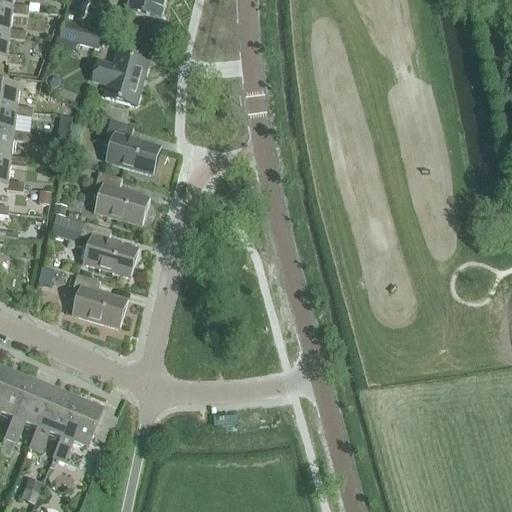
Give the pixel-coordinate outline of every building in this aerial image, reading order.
[(0,0),(0,12),(13,14),(12,17),(28,19),(29,10),(14,8),(14,0),(0,0)] [(161,23),(167,0),(130,0),(127,14),(161,23)] [(13,14),(0,12),(0,37),(10,39),(9,42),(25,44),(26,35),(11,33),(12,17),(13,14)] [(59,41),(59,42),(78,48),(98,53),(102,40),(83,34),(84,30),(83,30),(64,24),(59,41)] [(10,39),(0,37),(0,63),(6,65),(5,67),(22,69),(23,60),(8,58),(9,42),(10,39)] [(136,109),(148,66),(117,57),(113,70),(98,66),(93,83),(108,88),(105,100),(136,109)] [(0,88),(0,114),(17,116),(16,119),(32,121),(33,111),(17,110),(20,90),(0,88)] [(17,116),(0,114),(0,139),(14,141),(13,144),(29,146),(30,136),(14,135),(16,119),(17,116)] [(130,143),(133,131),(110,124),(104,147),(114,150),(110,166),(150,178),(158,151),(130,143)] [(14,141),(0,139),(0,164),(11,166),(10,169),(26,171),(27,161),(11,160),(13,144),(14,141)] [(50,157),(59,158),(60,149),(51,148),(50,157)] [(11,166),(0,164),(0,190),(6,191),(6,194),(23,196),(24,186),(8,185),(10,169),(11,166)] [(139,229),(147,202),(119,194),(122,182),(99,175),(92,198),(103,201),(99,217),(139,229)] [(50,196),(40,195),(38,207),(49,208),(50,196)] [(66,210),(55,207),(53,217),(64,219),(66,210)] [(0,218),(8,219),(9,210),(0,208),(0,218)] [(57,219),(51,238),(78,247),(84,227),(57,219)] [(78,247),(77,248),(92,253),(87,268),(127,280),(135,253),(108,245),(111,233),(84,225),(84,227),(78,247)] [(42,270),(38,287),(51,290),(54,273),(42,270)] [(116,331),(124,304),(97,296),(100,285),(77,278),(70,301),(81,304),(76,319),(116,331)] [(0,417),(12,422),(13,422),(28,385),(4,375),(0,384),(0,417)] [(12,422),(5,441),(15,445),(16,445),(23,427),(36,432),(37,432),(52,395),(28,385),(13,422),(12,422)] [(36,432),(29,451),(40,455),(47,437),(61,442),(76,405),(52,395),(37,432),(36,432)] [(61,442),(53,460),(64,465),(72,447),(86,452),(90,441),(106,448),(116,423),(100,417),(101,415),(76,405),(61,442)] [(15,445),(5,441),(0,452),(0,457),(9,461),(15,445)] [(28,482),(25,493),(37,497),(41,486),(28,482)]
